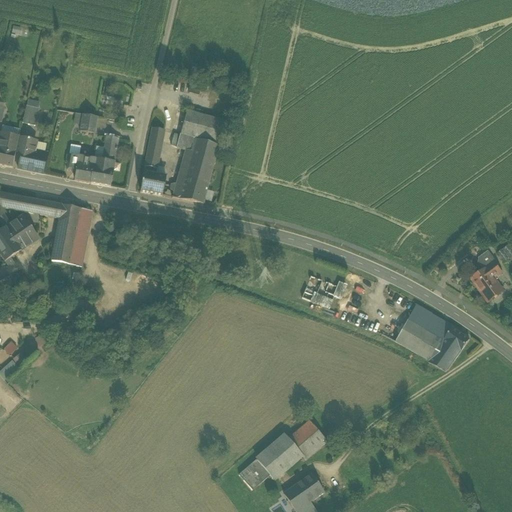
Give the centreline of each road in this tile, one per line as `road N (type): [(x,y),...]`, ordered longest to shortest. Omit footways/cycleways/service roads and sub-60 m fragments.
road 1 (tertiary): [(511,357),(427,297),(324,250),(130,205)]
road 2 (unclassified): [(174,0),(130,205)]
road 3 (tertiary): [(130,205),(0,178)]
